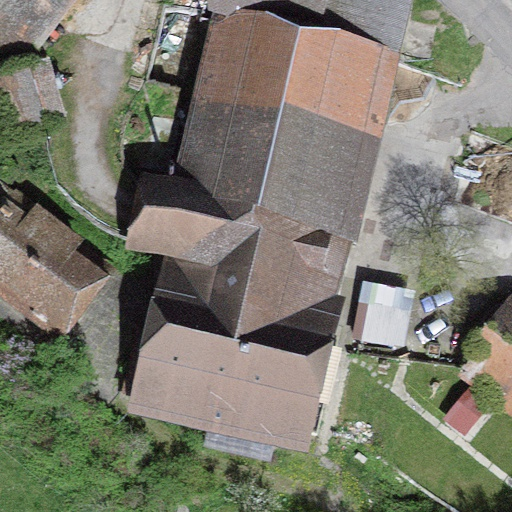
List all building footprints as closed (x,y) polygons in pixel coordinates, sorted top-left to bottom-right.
[(0,0),(0,79),(16,75),(78,0),(0,0)] [(381,49),(390,0),(220,0),(217,16),(236,20),(370,47),(381,49)] [(141,342),(130,391),(217,413),(209,445),(270,459),(277,426),(316,435),(342,326),(307,318),(353,120),(386,127),(395,89),(361,81),(370,47),(236,20),(192,202),(152,193),(141,240),(181,249),(172,287),(187,292),(174,349),(141,342)] [(0,141),(1,143),(48,129),(30,71),(16,75),(0,79),(0,141)] [(461,200),(511,202),(511,164),(462,162),(461,200)] [(0,284),(58,328),(103,267),(0,190),(0,284)] [(360,342),(406,347),(413,286),(367,281),(360,342)] [(511,316),(473,370),(511,398),(511,316)]
